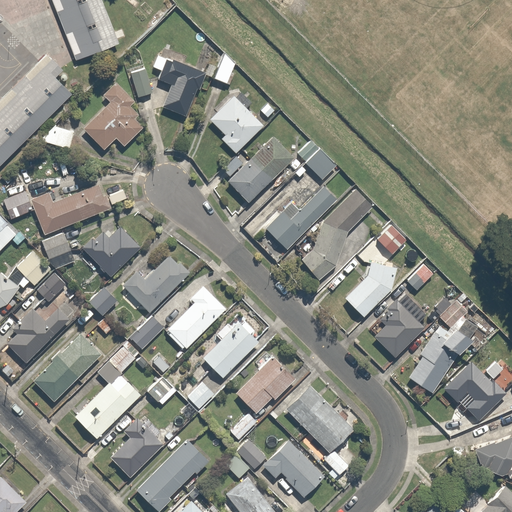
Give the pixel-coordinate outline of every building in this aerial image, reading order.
[(112,43),(97,0),(60,0),(80,54),(112,43)] [(0,162),(71,85),(40,56),(0,98),(0,162)] [(187,117),(205,72),(169,58),(159,80),(170,84),(160,106),(187,117)] [(144,67),(129,71),(137,95),(152,90),(144,67)] [(117,79),(103,92),(111,100),(82,127),(104,150),(116,138),(124,146),(143,127),(133,117),(138,112),(131,105),(137,99),(117,79)] [(264,126),(234,96),(212,118),(231,136),(225,141),(237,153),(264,126)] [(267,101),(259,109),(267,116),(275,108),(267,101)] [(69,146),(74,129),(51,122),(46,139),(69,146)] [(296,158),(274,135),(252,156),(273,179),(296,158)] [(314,140),(299,153),(320,177),(335,164),(314,140)] [(252,156),(227,178),(248,201),(273,179),(252,156)] [(50,190),(30,198),(43,233),(112,207),(107,195),(103,196),(99,185),(54,202),(50,190)] [(338,200),(325,187),(291,220),(281,210),(264,227),(287,250),(338,200)] [(313,248),(301,258),(318,279),(336,263),(348,229),(372,206),(354,188),(322,219),(313,248)] [(26,189),(3,196),(10,218),(33,211),(26,189)] [(142,245),(121,225),(109,237),(103,231),(94,240),(92,236),(82,246),(111,275),(142,245)] [(66,229),(39,237),(45,260),(73,251),(66,229)] [(427,256),(420,248),(412,254),(419,263),(427,256)] [(16,266),(14,265),(6,277),(16,284),(18,282),(22,286),(29,280),(33,284),(49,268),(32,250),(16,266)] [(138,267),(121,283),(148,312),(191,272),(180,260),(177,262),(169,254),(146,276),(138,267)] [(392,289),(396,268),(368,262),(365,276),(345,298),(365,317),(392,289)] [(432,272),(422,262),(406,279),(415,289),(432,272)] [(0,306),(4,304),(18,286),(16,284),(6,277),(0,272),(0,306)] [(225,307),(203,284),(190,296),(195,301),(166,328),(184,347),(225,307)] [(117,298),(104,285),(89,301),(102,314),(117,298)] [(472,298),(463,290),(456,297),(465,306),(472,298)] [(385,324),(375,334),(395,355),(423,328),(417,321),(426,313),(406,292),(399,299),(396,297),(377,316),(385,324)] [(26,359),(69,317),(57,305),(45,317),(32,305),(11,326),(17,333),(8,341),(26,359)] [(163,325),(151,314),(136,329),(138,331),(132,337),(143,347),(163,325)] [(224,375),(258,340),(237,320),(203,355),(224,375)] [(102,353),(81,331),(57,352),(78,375),(102,353)] [(411,372),(434,387),(456,353),(430,335),(419,352),(423,355),(411,372)] [(139,353),(125,339),(106,358),(121,372),(139,353)] [(54,399),(78,375),(57,352),(31,377),(54,399)] [(168,363),(158,353),(152,360),(161,369),(168,363)] [(297,379),(274,355),(237,391),(257,411),(272,397),(275,400),(297,379)] [(480,420),(507,392),(470,358),(444,386),(480,420)] [(97,435),(140,392),(118,371),(76,413),(97,435)] [(176,390),(160,375),(146,389),(162,405),(176,390)] [(213,389),(203,379),(187,396),(198,406),(213,389)] [(330,405),(308,383),(284,406),(306,428),(330,405)] [(330,405),(306,428),(329,451),(353,428),(330,405)] [(238,440),(257,421),(248,412),(229,431),(238,440)] [(166,443),(139,413),(122,428),(131,437),(111,455),(131,476),(166,443)] [(511,476),(511,475),(511,434),(475,448),(481,466),(502,474),(508,472),(511,476)] [(211,460),(187,437),(162,463),(181,482),(194,470),(197,473),(211,460)] [(235,451),(249,464),(253,468),(265,455),(247,438),(235,451)] [(324,476),(288,439),(263,464),(276,477),(282,471),(305,495),(324,476)] [(350,464),(333,447),(323,458),(340,474),(350,464)] [(249,464),(235,451),(223,463),(238,477),(249,464)] [(162,463),(137,488),(159,510),(172,498),(169,495),(181,482),(162,463)] [(12,511),(26,498),(1,472),(0,472),(0,511),(12,511)] [(275,511),(248,474),(224,491),(239,511),(275,511)] [(510,511),(511,511),(511,491),(503,483),(485,501),(486,503),(477,511),(510,511)] [(206,511),(192,498),(177,511),(206,511)] [(450,511),(437,498),(423,511),(450,511)]
